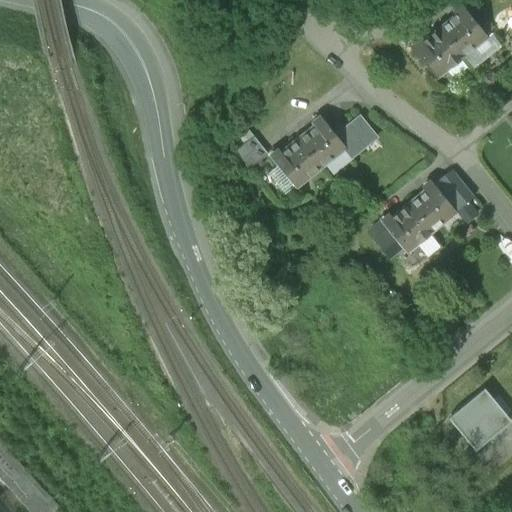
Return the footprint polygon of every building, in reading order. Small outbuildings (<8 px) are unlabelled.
[(448,6),(432,19),(454,46),(479,26),(458,0),(448,0),(446,3),(448,6)] [(432,19),(416,32),(413,29),(405,36),(430,66),(454,46),(432,19)] [(340,139),(314,107),(305,115),(309,120),(293,132),(315,159),(340,139)] [(263,147),(248,128),(230,143),(245,162),(263,147)] [(293,132),(276,146),(274,143),(265,150),(290,180),(315,159),(293,132)] [(468,188),(449,164),(437,168),(428,175),(450,202),(468,188)] [(428,175),(425,171),(416,178),(420,182),(403,196),(425,223),(450,202),(428,175)] [(425,223),(403,196),(387,209),(384,206),(374,214),(380,221),(371,228),(370,233),(380,245),(386,246),(394,239),(399,244),(425,223)] [(505,413),(478,381),(443,410),(470,442),(505,413)] [(0,442),(0,476),(32,511),(45,511),(55,503),(0,442)]
